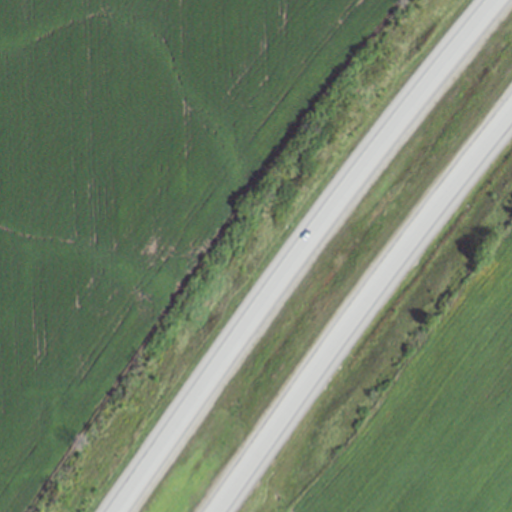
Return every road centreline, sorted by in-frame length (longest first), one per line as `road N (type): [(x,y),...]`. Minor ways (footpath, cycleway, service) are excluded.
road 1 (motorway): [(474,0),(273,259),(96,511)]
road 2 (motorway): [(245,511),(511,139)]
